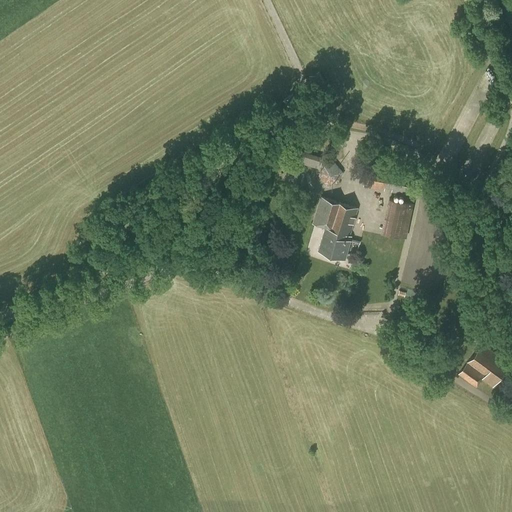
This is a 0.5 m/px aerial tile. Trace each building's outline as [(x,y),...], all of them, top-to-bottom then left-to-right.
[(309,75),(314,86),(325,82),(319,70),(309,75)] [(292,93),(283,100),(292,111),(301,104),(292,93)] [(489,121),(481,139),(487,141),(485,145),(491,148),(501,126),(489,121)] [(279,144),(275,156),(318,168),(321,156),(279,144)] [(409,171),(368,163),(363,186),(384,189),(384,186),(392,188),(392,191),(404,193),(406,184),(409,171)] [(321,195),(312,224),(324,228),(318,250),(345,258),(352,235),(350,234),(358,207),(321,195)] [(381,232),(406,238),(414,202),(388,197),(381,232)] [(352,238),(349,250),(358,252),(360,240),(352,238)] [(511,363),(483,341),(458,373),(477,387),(483,378),(493,386),(511,363)]
